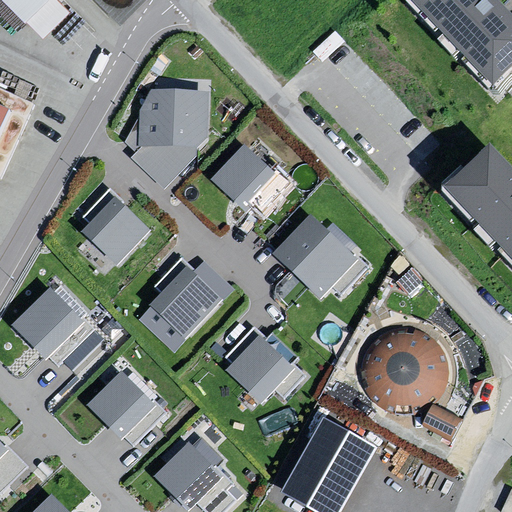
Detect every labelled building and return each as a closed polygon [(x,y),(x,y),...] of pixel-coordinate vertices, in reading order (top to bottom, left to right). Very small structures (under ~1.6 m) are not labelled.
[(0,0),(0,4),(14,17),(33,35),(60,8),(50,0),(0,0)] [(89,0),(111,23),(135,0),(89,0)] [(511,69),(511,17),(496,0),(413,0),(494,87),(511,69)] [(209,92),(152,90),(139,112),(139,147),(197,148),(208,138),(209,92)] [(280,176),(246,144),(213,180),(247,212),(280,176)] [(511,170),(491,147),(446,188),(511,259),(511,170)] [(150,228),(116,196),(83,231),(117,263),(150,228)] [(358,261),(311,216),(276,254),(319,298),(358,261)] [(205,260),(195,271),(224,300),(236,290),(205,260)] [(195,271),(191,266),(152,302),(186,337),(224,300),(195,271)] [(85,321),(51,286),(13,323),(46,358),(85,321)] [(368,401),(379,410),(392,414),(407,414),(420,410),(431,401),(439,389),(443,375),(442,361),(436,347),(426,337),(413,330),(399,328),(384,331),(372,338),(362,349),(357,362),(356,376),(360,390),(368,401)] [(294,368),(260,336),(227,371),(261,403),(294,368)] [(156,401),(122,369),(89,405),(123,437),(156,401)] [(433,409),(429,427),(457,434),(462,416),(433,409)] [(341,511),(376,450),(324,421),(284,492),(318,511),(341,511)] [(0,455),(9,446),(0,438),(0,455)] [(223,474),(188,442),(155,478),(190,510),(223,474)] [(72,511),(52,493),(34,511),(72,511)]
